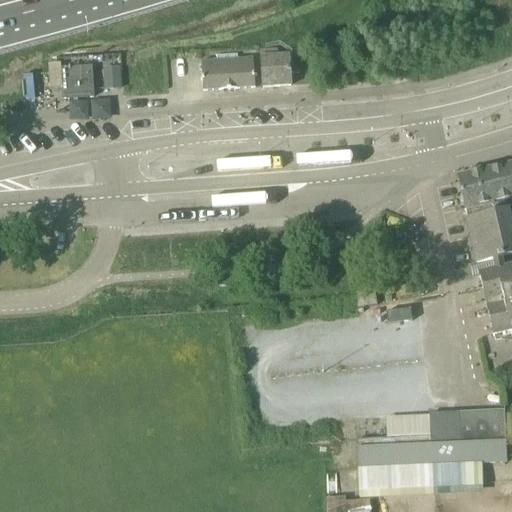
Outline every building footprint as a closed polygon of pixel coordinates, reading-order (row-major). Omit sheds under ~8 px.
[(255,89),(253,60),(239,61),(238,55),(216,56),(217,62),(202,63),(203,92),(221,91),(221,92),(238,91),(238,90),(255,89)] [(291,87),(290,75),(295,75),(293,56),(261,58),(263,89),(291,87)] [(94,98),(92,67),(60,69),(62,100),(94,98)] [(105,92),(121,91),(120,68),(104,69),(105,92)] [(511,168),(511,169),(511,167),(500,170),(500,171),(458,181),(465,212),(466,212),(468,223),(477,266),(475,266),(478,279),(481,279),(494,338),(511,333),(511,168)] [(411,310),(386,313),(388,325),(412,323),(411,310)] [(359,471),(432,467),(507,464),(504,412),(430,416),(430,428),(404,428),(404,439),(401,439),(357,441),(359,471)] [(370,502),(346,503),(345,498),(336,499),(325,500),(326,511),(370,511),(370,502)]
